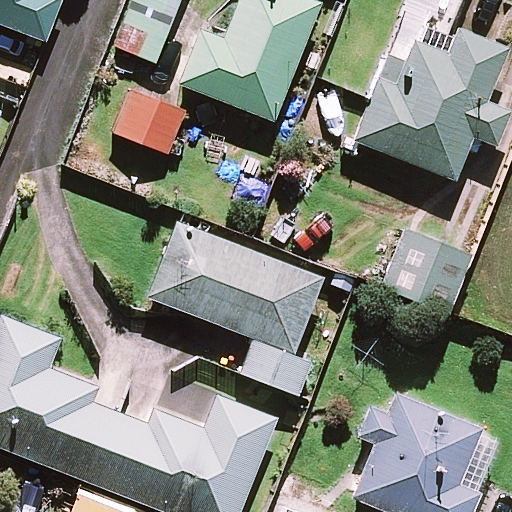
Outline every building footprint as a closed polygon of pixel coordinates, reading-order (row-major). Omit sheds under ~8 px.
[(0,0),(0,24),(40,39),(54,0),(0,0)] [(174,0),(128,0),(111,45),(151,61),(174,0)] [(312,0),(231,0),(220,30),(189,19),(167,80),(269,118),(312,0)] [(435,48),(393,31),(350,138),(448,178),(464,137),(487,146),(502,109),(477,99),(498,47),(444,25),(435,48)] [(181,110),(129,88),(111,131),(163,153),(181,110)] [(511,188),(502,214),(511,217),(511,188)] [(316,276),(172,220),(143,295),(249,336),(236,370),(291,392),(304,359),(286,353),(316,276)] [(465,253),(397,225),(374,283),(442,311),(465,253)] [(54,336),(0,315),(0,446),(167,511),(232,511),(270,417),(211,394),(199,426),(148,407),(142,422),(82,399),(88,383),(42,365),(54,336)] [(463,511),(494,437),(387,394),(363,408),(353,434),(368,440),(346,495),(386,511),(463,511)] [(64,511),(142,511),(77,484),(64,511)] [(323,511),(282,495),(275,511),(323,511)]
